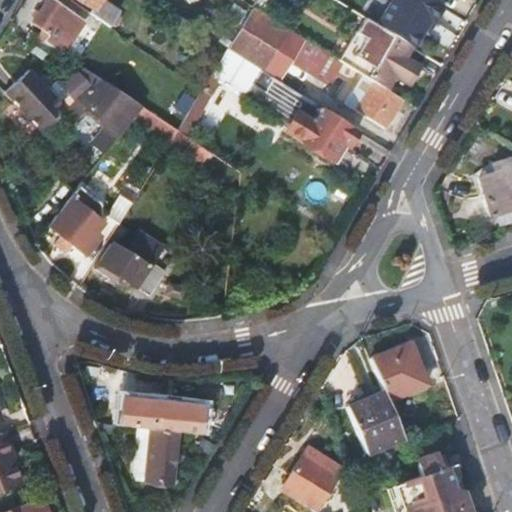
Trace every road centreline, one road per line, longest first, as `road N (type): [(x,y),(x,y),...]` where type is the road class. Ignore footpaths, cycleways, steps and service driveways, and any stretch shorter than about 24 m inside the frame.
road 1 (unclassified): [(23,302),(122,344),(162,349),(326,320)]
road 2 (unclassified): [(396,200),(511,0)]
road 3 (unclassified): [(211,511),(326,320)]
road 4 (unclassified): [(23,302),(98,511)]
road 5 (unclassified): [(511,492),(444,287)]
road 6 (unclassified): [(326,320),(396,200)]
road 7 (unclassified): [(326,320),(444,287)]
